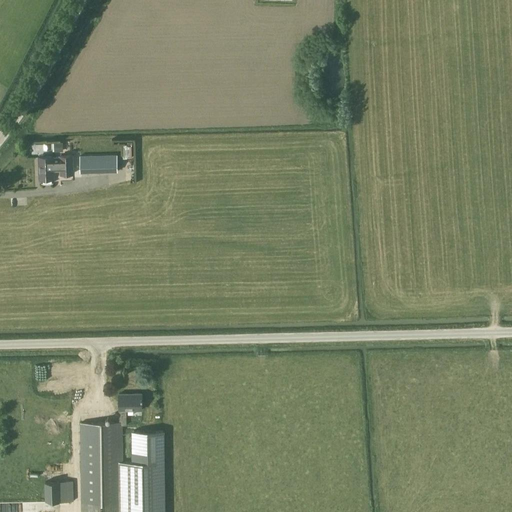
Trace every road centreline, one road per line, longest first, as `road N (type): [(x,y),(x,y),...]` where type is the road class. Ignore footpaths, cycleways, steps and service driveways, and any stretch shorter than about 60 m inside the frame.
road 1 (unclassified): [(0,345),(511,333)]
road 2 (tertiary): [(0,139),(80,0)]
